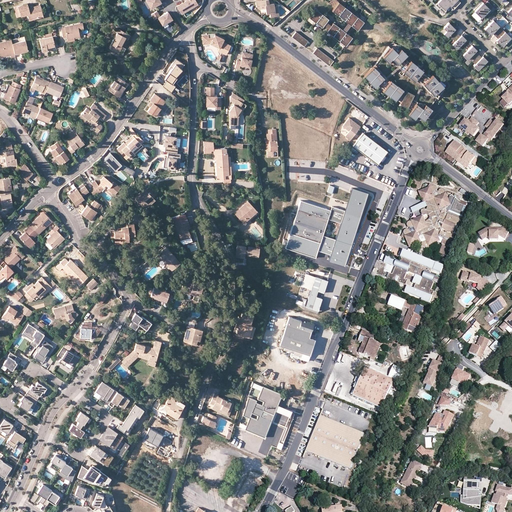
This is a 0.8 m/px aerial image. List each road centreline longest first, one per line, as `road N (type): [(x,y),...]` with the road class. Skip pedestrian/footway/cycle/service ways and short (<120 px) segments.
road 1 (residential): [(194,65),(190,177),(227,266),(230,295),(167,511)]
road 2 (residential): [(414,156),(261,511)]
road 3 (residential): [(70,391),(128,297),(45,193)]
road 4 (tertiary): [(245,18),(413,145)]
road 5 (residential): [(56,184),(102,148),(186,32)]
road 6 (residential): [(44,433),(80,458),(108,416),(70,391)]
road 7 (residential): [(70,391),(37,368),(5,400),(7,410),(44,433)]
